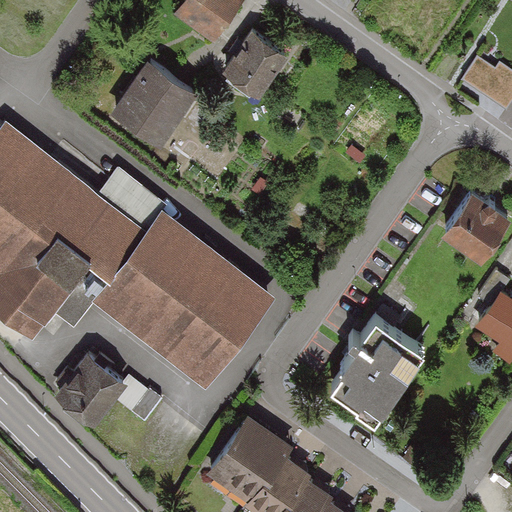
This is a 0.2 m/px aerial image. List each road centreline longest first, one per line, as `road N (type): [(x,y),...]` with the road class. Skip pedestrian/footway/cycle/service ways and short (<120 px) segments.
road 1 (residential): [(511,410),(457,493),(440,503),(417,496),(278,397),(271,372),(448,117)]
road 2 (residential): [(448,117),(424,88),(301,0)]
road 3 (primary): [(0,393),(117,511)]
